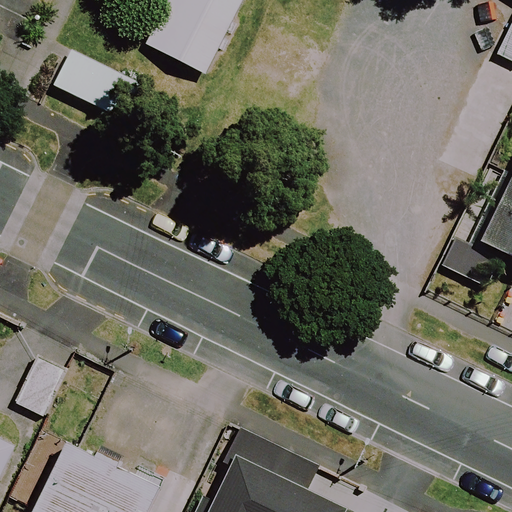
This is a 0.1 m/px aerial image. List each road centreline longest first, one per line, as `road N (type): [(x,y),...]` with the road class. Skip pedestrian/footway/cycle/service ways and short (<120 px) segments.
road 1 (residential): [(0,194),(511,449)]
road 2 (unknown): [(358,511),(413,400)]
